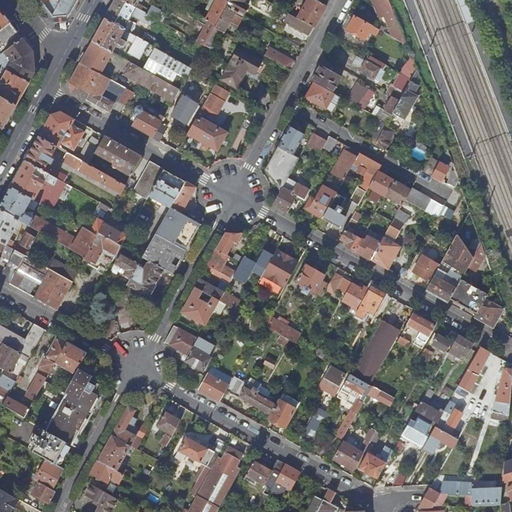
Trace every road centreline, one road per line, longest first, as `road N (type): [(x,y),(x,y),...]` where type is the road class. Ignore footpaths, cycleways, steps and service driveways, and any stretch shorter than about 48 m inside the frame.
road 1 (residential): [(234,195),(511,354)]
road 2 (residential): [(386,511),(137,366)]
road 3 (residential): [(45,88),(234,195)]
road 4 (residential): [(234,195),(137,366)]
road 5 (residential): [(443,195),(287,102)]
road 6 (residential): [(137,366),(60,511)]
road 7 (residential): [(137,366),(0,289)]
